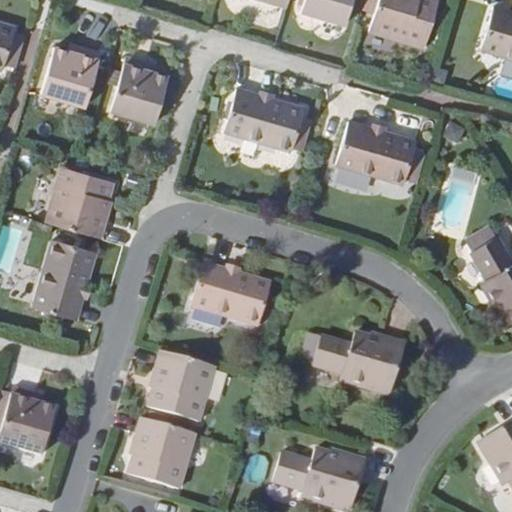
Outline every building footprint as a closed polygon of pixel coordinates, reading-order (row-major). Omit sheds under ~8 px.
[(305,0),(303,8),(348,21),(354,0),(305,0)] [(379,0),(371,27),(427,43),(438,0),(379,0)] [(478,47),(511,56),(511,9),(491,3),(478,47)] [(14,41),(16,32),(17,27),(0,22),(0,69),(5,71),(6,65),(16,67),(23,44),(14,41)] [(26,35),(16,32),(14,41),(23,44),(26,35)] [(103,54),(72,46),(70,53),(57,49),(43,96),(87,109),(103,54)] [(157,126),(170,78),(157,75),(159,67),(128,58),(113,113),(157,126)] [(296,153),(308,110),(276,100),(277,94),(264,91),(262,96),(240,90),(236,103),(231,102),(226,119),(230,120),(227,133),(296,153)] [(408,186),(420,143),(389,133),(390,127),(377,124),(375,128),(352,123),(348,137),(344,135),(339,152),(343,153),(339,166),(408,186)] [(468,132),(455,125),(448,140),(457,144),(464,140),(468,132)] [(111,203),(117,184),(65,169),(48,224),(103,240),(113,204),(111,203)] [(507,328),(511,324),(511,262),(497,238),(495,239),(489,228),(467,241),(474,252),(472,254),(488,280),(481,285),(507,328)] [(89,286),(98,254),(54,241),(35,310),(48,314),(65,318),(79,323),(86,299),(89,286)] [(276,286),(244,277),(246,270),(232,266),(230,272),(207,265),(203,279),(199,278),(193,295),(198,297),(195,310),(262,331),(276,286)] [(89,286),(86,299),(91,301),(95,288),(89,286)] [(65,318),(48,314),(47,319),(63,323),(65,318)] [(387,396),(403,341),(371,332),(370,334),(356,330),(352,342),(322,334),(312,367),(343,376),(341,383),(387,396)] [(218,371),(163,355),(153,390),(156,391),(151,411),(202,426),(218,371)] [(0,436),(0,446),(43,459),(56,411),(42,407),(44,399),(14,390),(0,436)] [(199,436),(144,420),(133,457),(137,459),(131,477),(183,492),(199,436)] [(511,486),(511,423),(478,443),(504,487),(510,483),(511,486)] [(346,511),(363,456),(332,447),(331,450),(316,446),(312,459),(282,450),(273,484),(302,492),(300,499),(343,511),(346,511)]
